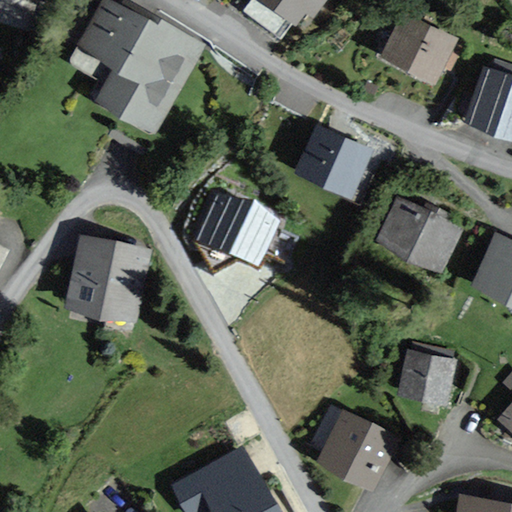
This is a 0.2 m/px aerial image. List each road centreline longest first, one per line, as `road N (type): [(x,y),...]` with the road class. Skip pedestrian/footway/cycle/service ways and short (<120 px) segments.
road 1 (residential): [(0,318),(89,200),(138,199),(318,511)]
road 2 (residential): [(511,166),(362,110),(171,0)]
road 3 (residential): [(511,463),(467,459),(398,492),(380,511)]
